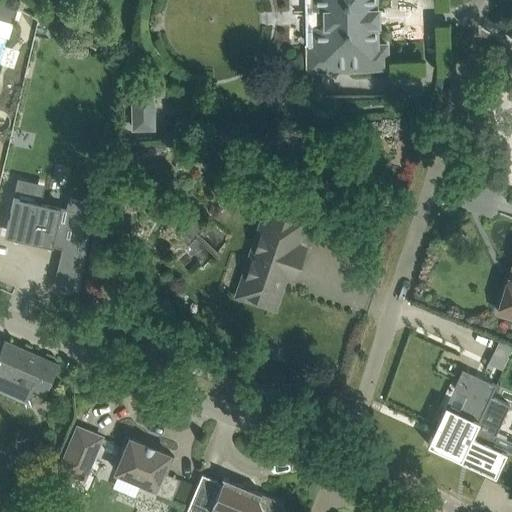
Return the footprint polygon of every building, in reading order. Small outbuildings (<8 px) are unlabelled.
[(18,7),(7,0),(0,0),(0,18),(14,22),(18,7)] [(306,0),(308,46),(308,68),(388,66),(388,44),(378,44),(377,25),(379,25),(379,8),(377,8),(376,0),(306,0)] [(134,128),(154,128),(154,96),(134,96),(134,128)] [(246,176),(240,193),(259,199),(265,182),(246,176)] [(11,189),(2,226),(56,239),(46,280),(71,286),(83,236),(76,235),(85,198),(65,193),(63,202),(11,189)] [(302,222),(268,211),(240,294),(274,306),(280,289),(281,289),(286,274),(296,277),(306,249),(294,245),(302,222)] [(499,311),(511,315),(511,278),(509,278),(499,311)] [(511,344),(500,339),(488,362),(503,369),(511,350),(511,344)] [(58,363),(5,340),(5,341),(0,351),(0,373),(33,388),(45,393),(50,382),(58,363)] [(428,444),(461,459),(496,384),(493,382),(492,384),(464,371),(456,388),(469,394),(461,411),(460,412),(447,407),(436,430),(439,431),(436,438),(432,436),(428,444)] [(470,461),(496,473),(504,476),(505,474),(511,477),(511,453),(491,444),(509,404),(491,396),(496,384),(461,459),(462,459),(464,455),(471,458),(470,461)] [(85,477),(102,436),(78,426),(61,467),(85,477)] [(142,481),(140,486),(154,492),(162,472),(167,474),(175,456),(126,435),(118,454),(123,456),(116,471),(142,481)] [(222,482),(203,473),(186,511),(209,511),(210,509),(217,511),(286,511),(287,509),(282,502),(275,498),(224,476),(222,482)]
